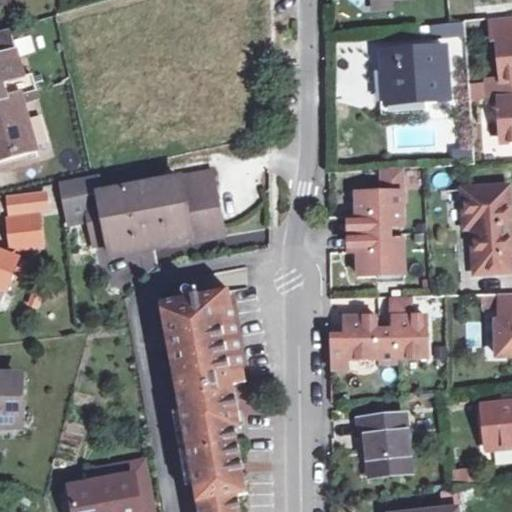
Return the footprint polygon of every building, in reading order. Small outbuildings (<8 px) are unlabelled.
[(511,17),(493,20),(495,41),(500,41),(504,81),(511,80),(511,17)] [(23,98),(31,96),(13,33),(0,36),(0,162),(39,152),(23,98)] [(388,105),(448,100),(445,51),(384,56),(388,105)] [(511,80),(504,81),(488,83),(490,103),(502,102),(505,143),(511,142),(511,80)] [(407,154),(408,135),(387,134),(386,152),(407,154)] [(379,194),(354,195),(354,221),(345,221),(345,258),(357,258),(357,281),(408,280),(407,171),(379,172),(379,194)] [(104,195),(106,202),(113,244),(115,257),(226,235),(215,174),(104,195)] [(92,198),(104,195),(101,178),(66,185),(74,225),(96,221),(92,198)] [(466,231),(474,231),(477,276),(511,272),(511,208),(510,189),(463,193),(466,231)] [(50,193),(37,195),(39,210),(52,208),(50,193)] [(37,195),(12,197),(14,212),(39,210),(37,195)] [(13,251),(46,247),(42,216),(10,219),(13,251)] [(0,301),(3,302),(20,259),(0,251),(0,301)] [(230,291),(162,303),(179,395),(199,511),(242,511),(239,495),(248,494),(236,430),(233,415),(240,413),(239,405),(235,386),(248,384),(230,291)] [(511,295),(502,296),(502,323),(499,323),(499,358),(511,357),(511,295)] [(331,336),(333,374),(431,370),(429,317),(412,318),(411,300),(391,301),(392,334),(381,334),(380,314),(343,316),(344,336),(331,336)] [(0,424),(20,425),(21,380),(0,379),(0,424)] [(488,450),(511,447),(511,404),(483,407),(488,450)] [(233,415),(236,430),(243,428),(240,413),(233,415)] [(365,437),(371,436),(375,477),(415,473),(409,414),(363,419),(365,437)] [(97,472),(99,485),(136,479),(140,511),(157,511),(149,462),(97,472)] [(478,500),(476,485),(474,486),(472,467),(454,470),(459,503),(478,500)] [(140,511),(136,479),(99,485),(71,489),(75,511),(140,511)]
